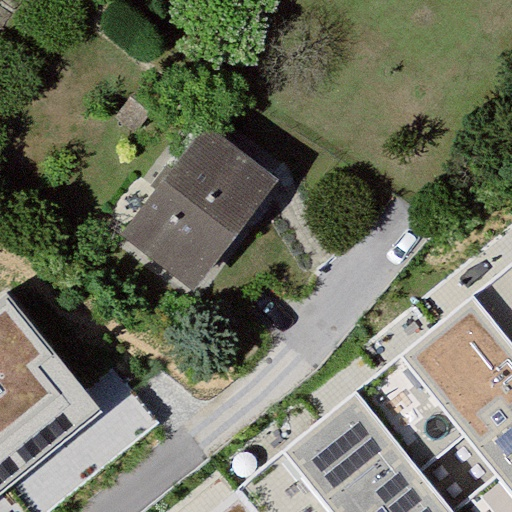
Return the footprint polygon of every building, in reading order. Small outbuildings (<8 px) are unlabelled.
[(207,129),(125,244),(207,302),(289,187),(207,129)] [(6,286),(0,290),(0,497),(108,410),(6,286)] [(511,341),(472,293),(399,353),(511,489),(511,341)] [(462,511),(357,384),(281,446),(335,511),(462,511)] [(251,511),(236,492),(210,511),(251,511)]
